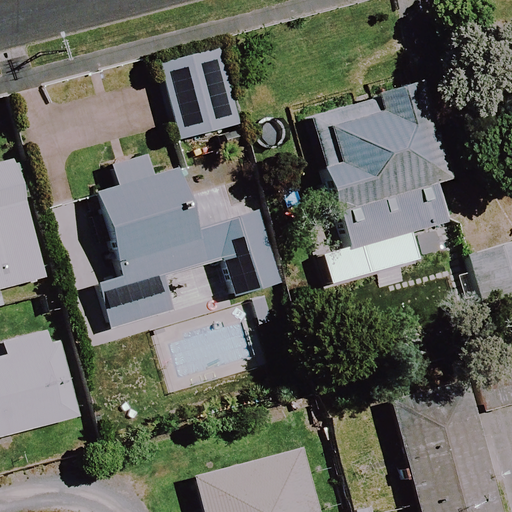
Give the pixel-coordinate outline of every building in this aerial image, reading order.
[(210,57),(153,72),(173,149),(231,134),(210,57)] [(432,183),(408,90),(301,119),(337,255),(444,226),(432,183)] [(167,317),(157,282),(213,266),(223,302),(270,289),(250,216),(216,226),(203,180),(181,186),(181,188),(181,189),(177,174),(145,183),(139,164),(104,174),(108,190),(87,196),(111,281),(87,287),(101,336),(167,317)] [(7,173),(0,174),(0,291),(38,281),(7,173)] [(511,247),(469,259),(489,336),(511,329),(511,247)] [(0,439),(67,421),(38,312),(0,321),(0,439)] [(409,511),(498,511),(476,425),(511,415),(511,370),(465,382),(382,403),(409,511)] [(309,511),(294,452),(184,481),(192,511),(309,511)]
